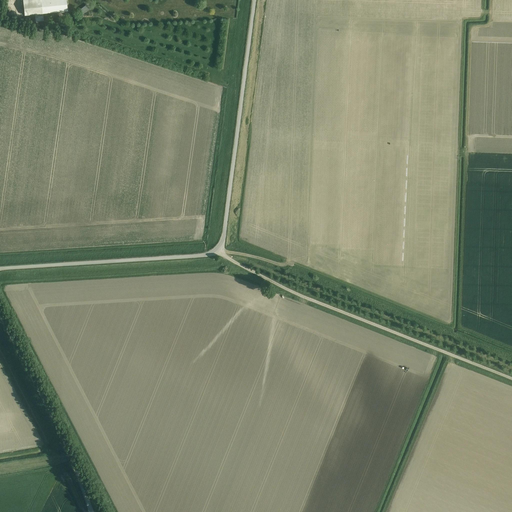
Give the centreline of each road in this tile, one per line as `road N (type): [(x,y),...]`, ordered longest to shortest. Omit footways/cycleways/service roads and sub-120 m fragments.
road 1 (unclassified): [(0,269),(217,249),(254,0)]
road 2 (track): [(511,379),(298,294),(217,249)]
road 3 (unclassified): [(91,511),(76,463),(0,314)]
